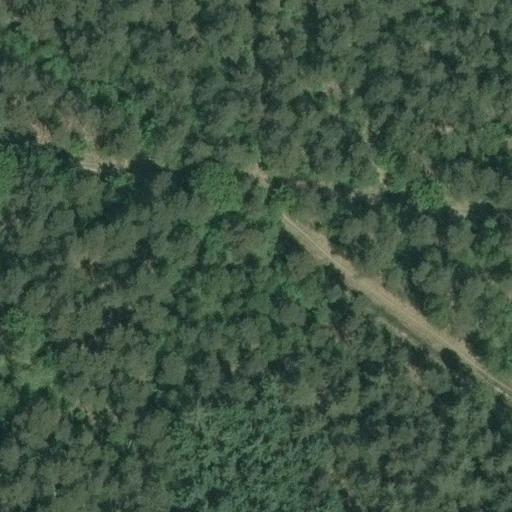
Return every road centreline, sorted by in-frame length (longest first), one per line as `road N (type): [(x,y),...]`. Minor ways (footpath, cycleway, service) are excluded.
road 1 (track): [(511,387),(302,233),(259,187)]
road 2 (track): [(259,187),(0,159)]
road 3 (track): [(511,220),(259,187)]
